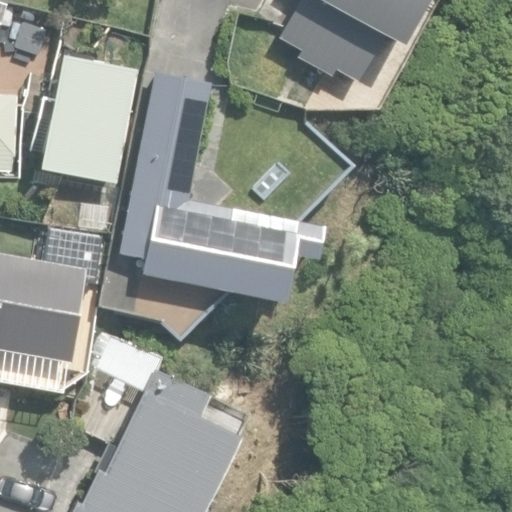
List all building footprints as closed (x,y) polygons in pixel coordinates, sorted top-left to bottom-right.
[(332,66),(353,80),(384,32),(399,44),(422,0),(294,0),(274,31),(300,48),(295,55),(326,75),(332,66)] [(111,181),(131,66),(55,53),(34,167),(111,181)] [(110,267),(276,301),(287,250),(308,254),(314,220),(184,194),(207,79),(151,68),(110,267)] [(0,170),(9,171),(16,92),(0,91),(0,170)] [(0,371),(59,383),(81,261),(0,246),(0,371)] [(145,361),(69,511),(183,511),(227,425),(201,412),(210,393),(145,361)]
